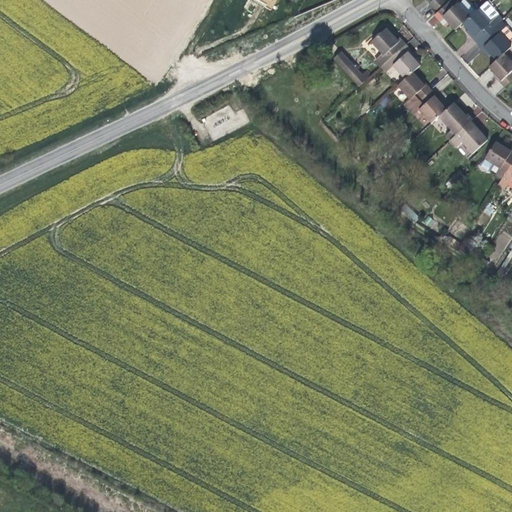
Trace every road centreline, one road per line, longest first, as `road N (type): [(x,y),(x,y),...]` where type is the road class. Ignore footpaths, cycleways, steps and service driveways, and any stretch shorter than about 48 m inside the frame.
road 1 (secondary): [(0,185),(373,0)]
road 2 (residential): [(511,119),(395,0)]
